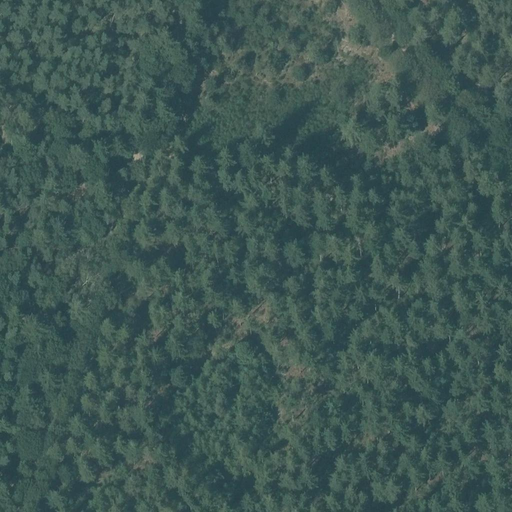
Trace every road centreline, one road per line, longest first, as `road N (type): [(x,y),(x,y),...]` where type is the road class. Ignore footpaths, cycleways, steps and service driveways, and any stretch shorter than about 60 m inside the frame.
road 1 (track): [(185,0),(20,511)]
road 2 (track): [(511,70),(482,81),(401,157),(333,197),(290,202),(182,151),(139,184),(125,185)]
road 3 (track): [(511,158),(455,114),(369,0)]
